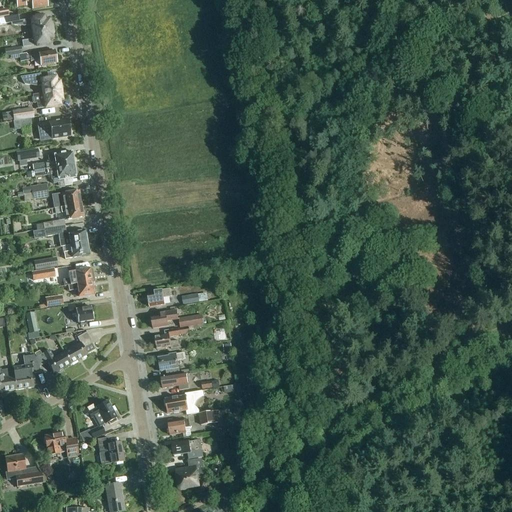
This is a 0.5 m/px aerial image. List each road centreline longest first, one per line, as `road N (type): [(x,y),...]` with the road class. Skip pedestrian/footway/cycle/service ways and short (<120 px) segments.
road 1 (residential): [(70,0),(131,363)]
road 2 (tertiary): [(511,342),(212,511)]
road 3 (residential): [(131,363),(156,511)]
road 4 (residential): [(0,429),(131,363)]
